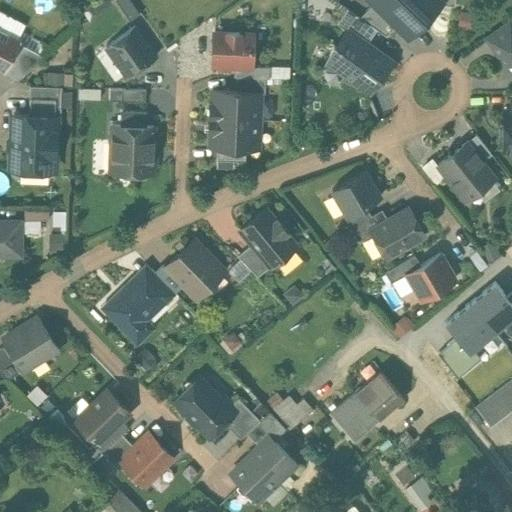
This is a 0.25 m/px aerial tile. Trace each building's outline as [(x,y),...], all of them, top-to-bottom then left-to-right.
[(140,12),(131,0),(116,0),(130,19),(140,12)] [(441,2),(441,1),(440,0),(372,0),(374,2),(397,24),(408,35),(441,2)] [(397,24),(374,2),(360,16),(377,28),(386,34),(397,24)] [(360,16),(347,7),(337,22),(348,30),(349,29),(367,42),(377,28),(360,16)] [(511,25),(509,22),(487,37),(494,47),(511,34),(511,25)] [(135,25),(105,45),(127,75),(156,55),(135,25)] [(21,38),(0,27),(0,68),(5,70),(19,42),(21,38)] [(367,42),(349,29),(348,30),(337,46),(334,44),(326,64),(346,72),(344,77),(360,83),(370,90),(391,59),(367,42)] [(252,32),(214,31),(213,63),(251,64),(251,60),(252,49),(252,32)] [(511,34),(494,47),(511,72),(511,34)] [(45,55),(19,42),(5,70),(19,78),(45,55)] [(45,81),(63,82),(64,68),(46,68),(45,81)] [(265,77),(237,76),(237,89),(261,90),(261,91),(264,91),(265,77)] [(62,85),(30,84),(29,113),(56,114),(56,115),(60,115),(62,85)] [(146,88),(110,87),(109,99),(145,100),(146,88)] [(237,89),(212,89),(211,102),(210,102),(209,116),(260,118),(261,91),(261,90),(237,89)] [(511,108),(504,108),(504,120),(500,122),(500,132),(504,134),(503,149),(511,148),(511,108)] [(146,112),(122,111),(121,123),(145,124),(146,112)] [(29,113),(14,113),(12,166),(54,168),(56,115),(56,114),(29,113)] [(260,118),(209,116),(209,131),(210,131),(210,144),(245,146),(259,146),(260,118)] [(121,123),(112,123),(110,169),(120,170),(120,171),(122,173),(129,174),(131,171),(131,170),(153,171),(154,125),(145,124),(121,123)] [(467,140),(438,163),(445,172),(466,198),(494,175),(467,140)] [(245,146),(218,145),(217,159),(232,159),(245,160),(245,146)] [(433,181),(445,172),(438,163),(429,151),(417,161),(433,181)] [(365,169),(332,188),(347,214),(366,204),(380,195),(365,169)] [(366,204),(347,214),(344,215),(351,226),(372,214),(366,204)] [(276,219),(266,206),(240,227),(252,242),(270,264),(296,243),(286,231),(287,230),(277,218),(276,219)] [(388,218),(371,228),(373,232),(387,256),(425,233),(409,206),(388,218)] [(48,219),(48,207),(24,208),(25,219),(48,219)] [(372,214),(351,226),(359,240),(373,232),(371,228),(388,218),(382,208),(372,214)] [(20,219),(0,219),(0,253),(21,253),(20,219)] [(224,268),(194,237),(166,264),(196,295),(224,268)] [(270,264),(252,242),(237,254),(257,275),(270,264)] [(421,264),(406,272),(421,297),(455,277),(440,252),(421,264)] [(414,254),(385,271),(391,281),(406,272),(421,264),(414,254)] [(511,288),(511,269),(506,265),(497,275),(511,288)] [(174,290),(152,268),(142,278),(159,296),(160,295),(165,299),(174,290)] [(142,278),(137,273),(104,306),(137,340),(152,326),(141,314),(159,296),(142,278)] [(495,281),(470,301),(494,330),(511,315),(511,290),(507,295),(495,281)] [(457,336),(448,344),(468,368),(481,357),(473,348),(494,330),(470,301),(445,321),(457,336)] [(38,316),(4,336),(23,368),(57,348),(38,316)] [(19,371),(4,346),(0,348),(0,370),(7,378),(19,371)] [(380,369),(356,389),(362,397),(386,376),(380,369)] [(386,376),(362,397),(379,418),(404,397),(386,376)] [(214,395),(197,377),(193,381),(191,379),(186,379),(183,383),(182,388),(184,389),(174,399),(209,435),(223,421),(237,408),(232,402),(224,395),(214,395)] [(511,378),(476,406),(491,426),(511,410),(511,378)] [(129,410),(108,388),(76,419),(97,441),(121,419),(129,410)] [(356,389),(329,411),(353,440),(379,418),(362,397),(356,389)] [(260,419),(238,396),(232,402),(237,408),(223,421),(240,438),(260,419)] [(304,397),(280,417),(289,428),(313,408),(304,397)] [(269,411),(248,432),(259,443),(280,422),(269,411)] [(121,419),(97,441),(94,443),(103,452),(122,433),(123,433),(129,427),(121,419)] [(173,455),(149,431),(134,445),(120,459),(121,459),(144,483),(173,455)] [(123,433),(103,453),(115,465),(121,459),(120,459),(134,445),(123,433)] [(269,434),(230,471),(240,481),(238,486),(243,491),(248,490),(258,500),(296,462),(269,434)] [(407,462),(396,471),(405,481),(416,472),(407,462)] [(485,470),(465,481),(472,492),(492,480),(485,470)] [(420,509),(437,498),(421,476),(405,487),(420,509)] [(492,480),(472,492),(482,511),(489,511),(505,503),(492,480)] [(142,511),(119,488),(97,510),(98,511),(142,511)] [(489,511),(511,511),(511,509),(507,502),(505,503),(489,511)]
